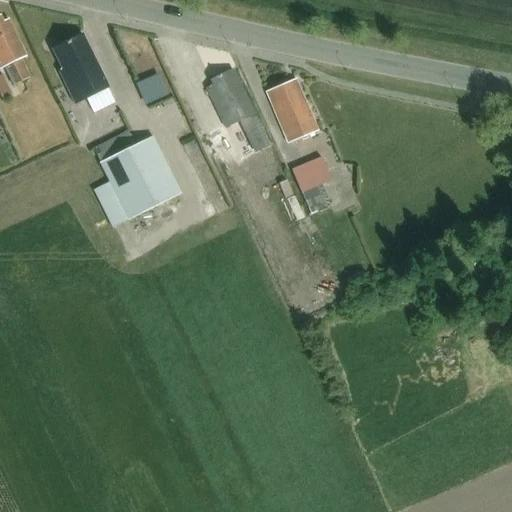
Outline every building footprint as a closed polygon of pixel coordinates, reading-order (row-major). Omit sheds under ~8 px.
[(0,64),(2,69),(7,67),(16,85),(32,77),(23,59),(28,57),(10,20),(4,22),(2,17),(0,17),(0,64)] [(54,49),(64,69),(61,71),(77,104),(110,88),(84,35),(54,49)] [(214,85),(208,88),(228,128),(245,120),(256,115),(234,69),(212,80),(214,85)] [(4,74),(0,76),(0,94),(2,98),(13,93),(4,74)] [(160,74),(140,84),(149,101),(169,91),(160,74)] [(276,94),(270,97),(290,143),(319,131),(300,86),(294,88),(291,82),(274,89),(276,94)] [(266,132),(251,140),(263,161),(277,153),(266,132)] [(132,147),(125,133),(95,148),(102,162),(101,163),(130,220),(183,194),(155,136),(132,147)] [(323,158),(293,170),(302,193),(333,180),(323,158)] [(511,234),(507,224),(471,241),(481,263),(501,254),(495,242),(511,234)]
